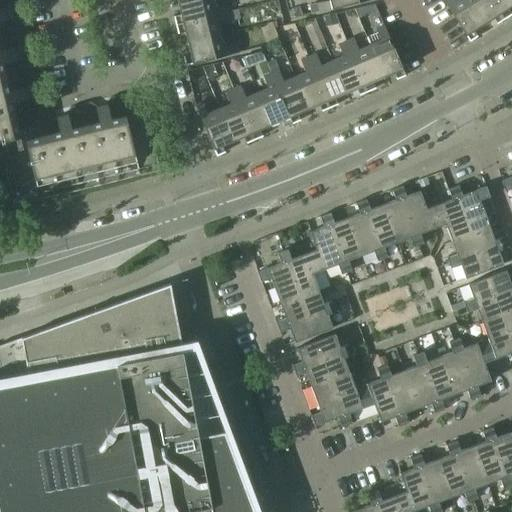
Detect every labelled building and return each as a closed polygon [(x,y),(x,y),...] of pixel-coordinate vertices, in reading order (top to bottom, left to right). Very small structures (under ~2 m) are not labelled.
[(0,0),(0,35),(15,32),(15,30),(17,29),(15,22),(8,18),(7,18),(4,9),(5,9),(10,2),(9,0),(0,0)] [(174,16),(176,24),(229,11),(227,3),(216,6),(214,0),(189,0),(179,3),(181,14),(174,16)] [(325,0),(325,1),(310,4),(312,13),(365,0),(325,0)] [(484,23),(469,0),(444,0),(470,41),(478,36),(474,29),(484,23)] [(469,0),(484,23),(494,17),(497,23),(505,18),(493,0),(469,0)] [(511,0),(493,0),(505,18),(511,13),(508,8),(511,5),(511,0)] [(377,10),(375,4),(355,9),(359,18),(377,10)] [(304,14),(301,5),(288,10),(291,18),(304,14)] [(186,31),(188,42),(223,34),(220,22),(231,19),(229,11),(176,24),(178,33),(186,31)] [(338,23),(335,13),(320,17),(323,27),(338,23)] [(367,37),(370,44),(384,76),(395,72),(397,79),(406,75),(385,25),(377,28),(378,32),(367,37)] [(0,35),(0,77),(25,72),(24,70),(26,69),(25,61),(17,58),(16,58),(14,49),(15,49),(20,42),(18,34),(16,35),(15,32),(0,35)] [(223,34),(188,42),(191,54),(184,55),(186,64),(239,52),(237,43),(225,46),(223,34)] [(354,38),(347,41),(368,91),(376,88),(373,81),(384,76),(370,44),(359,49),(354,38)] [(344,55),(333,60),(346,92),(357,88),(360,95),(368,91),(347,41),(339,44),(344,55)] [(317,53),(309,57),(330,107),(338,104),(336,97),(346,92),(333,60),(321,65),(317,53)] [(306,71),(295,76),(309,108),(319,104),(322,110),(330,107),(309,57),(302,60),(306,71)] [(274,60),(268,63),(272,72),(278,70),(274,60)] [(208,79),(217,75),(213,65),(204,69),(208,79)] [(200,78),(196,69),(188,73),(192,81),(200,78)] [(279,69),(272,73),(293,123),(301,120),(298,113),(309,108),(295,76),(284,81),(279,69)] [(0,77),(0,119),(34,111),(34,109),(36,108),(34,101),(27,97),(26,97),(24,88),(29,81),(28,74),(25,74),(25,72),(0,77)] [(269,87),(258,92),(271,124),(282,120),(285,126),(293,123),(272,73),(264,76),(269,87)] [(242,85),(234,89),(255,139),(263,135),(261,129),(271,124),(258,92),(246,96),(242,85)] [(231,103),(220,108),(234,140),(244,136),(247,142),(255,139),(234,89),(226,92),(231,103)] [(124,96),(121,97),(140,173),(160,168),(144,102),(139,104),(137,95),(131,92),(123,94),(124,96)] [(84,106),(81,106),(100,183),(140,173),(121,97),(119,97),(118,95),(111,97),(107,103),(107,104),(98,106),(91,102),(83,104),(84,106)] [(234,140),(220,108),(209,112),(204,101),(196,105),(217,155),(226,151),(223,145),(234,140)] [(61,131),(48,134),(62,192),(100,183),(81,106),(79,107),(79,105),(71,106),(67,114),(68,114),(57,117),(61,131)] [(34,111),(0,119),(0,204),(1,207),(62,192),(48,134),(36,137),(33,128),(34,128),(39,121),(37,113),(35,114),(34,111)] [(511,187),(511,175),(501,180),(505,190),(511,187)] [(427,177),(418,181),(420,188),(429,184),(427,177)] [(396,199),(383,204),(397,242),(410,237),(415,235),(401,197),(406,195),(403,185),(392,189),(396,199)] [(452,198),(427,208),(434,228),(446,224),(452,241),(471,234),(457,196),(462,194),(459,185),(448,188),(452,198)] [(486,186),(462,194),(457,196),(471,234),(490,227),(480,200),(490,196),(486,186)] [(420,190),(406,195),(401,197),(415,235),(410,237),(414,247),(424,243),(421,233),(434,228),(427,208),(420,190)] [(360,212),(347,217),(361,255),(374,250),(379,248),(365,210),(370,208),(367,199),(356,202),(360,212)] [(383,204),(370,208),(365,210),(379,248),(374,250),(378,260),(388,256),(385,246),(397,242),(383,204)] [(310,231),(317,249),(325,269),(338,264),(343,262),(329,224),(334,222),(331,212),(320,216),(324,226),(310,231)] [(347,217),(334,222),(329,224),(343,262),(338,264),(342,273),(352,270),(349,260),(361,255),(347,217)] [(452,241),(457,254),(459,259),(497,245),(499,250),(509,246),(505,236),(495,239),(490,227),(471,234),(452,241)] [(459,259),(457,254),(447,257),(451,268),(461,264),(466,278),(504,264),(499,250),(497,245),(459,259)] [(278,252),(281,262),(286,260),(300,297),(319,290),(313,273),(325,269),(317,249),(292,258),(288,248),(278,252)] [(271,278),(281,305),(300,297),(286,260),(281,262),(258,271),(261,281),(271,278)] [(468,283),(473,297),(475,302),(511,288),(511,282),(511,283),(506,269),(468,283)] [(171,283),(0,344),(0,466),(8,511),(255,511),(251,501),(250,498),(249,494),(225,430),(199,435),(182,339),(171,283)] [(477,308),(482,321),(501,313),(511,309),(511,288),(475,302),(473,297),(463,301),(467,311),(477,308)] [(281,305),(286,317),(288,323),(326,308),(328,314),(338,310),(334,299),(324,303),(319,290),(300,297),(281,305)] [(288,323),(286,317),(276,321),(280,331),(290,328),(295,342),(333,327),(328,314),(326,308),(288,323)] [(511,309),(501,313),(511,343),(511,309)] [(488,338),(477,342),(484,362),(510,353),(511,358),(511,343),(501,313),(482,321),(488,338)] [(297,347),(302,361),(304,366),(342,352),(344,357),(354,354),(350,343),(340,347),(335,333),(297,347)] [(453,351),(440,356),(454,394),(467,389),(472,387),(458,349),(463,347),(459,337),(449,341),(453,351)] [(477,342),(463,347),(458,349),(472,387),(467,389),(471,399),(481,395),(477,385),(491,380),(484,362),(477,342)] [(417,364),(404,369),(418,407),(431,403),(436,401),(422,363),(427,361),(423,351),(413,355),(417,364)] [(306,371),(311,384),(330,377),(349,370),(344,357),(342,352),(304,366),(302,361),(293,365),(296,375),(306,371)] [(440,356),(427,361),(422,363),(436,401),(431,403),(435,412),(445,409),(441,399),(454,394),(440,356)] [(381,378),(367,383),(375,403),(381,421),(395,416),(400,414),(386,376),(391,374),(388,364),(377,368),(381,378)] [(404,369),(391,374),(386,376),(400,414),(395,416),(399,426),(409,422),(405,412),(418,407),(404,369)] [(344,415),(339,417),(342,426),(353,422),(349,413),(375,403),(367,383),(356,387),(349,370),(330,377),(344,415)] [(315,425),(339,417),(344,415),(330,377),(311,384),(321,411),(311,415),(315,425)] [(486,440),(473,445),(487,483),(500,479),(505,477),(491,438),(496,436),(493,427),(482,431),(486,440)] [(511,436),(510,431),(496,436),(491,438),(505,477),(500,479),(504,488),(511,485),(511,478),(511,475),(511,474),(511,436)] [(450,454),(437,459),(451,497),(464,492),(469,490),(455,452),(460,450),(457,440),(446,444),(450,454)] [(473,445),(460,450),(455,452),(469,490),(464,492),(468,502),(478,498),(475,488),(487,483),(473,445)] [(400,472),(407,490),(415,510),(428,505),(433,503),(419,465),(424,463),(421,453),(410,457),(414,467),(400,472)] [(437,459),(424,463),(419,465),(433,503),(428,505),(430,511),(440,511),(442,511),(439,501),(451,497),(437,459)] [(368,494),(371,504),(377,502),(380,511),(410,511),(415,510),(407,490),(382,500),(378,490),(368,494)] [(380,511),(377,502),(371,504),(348,511),(380,511)]
